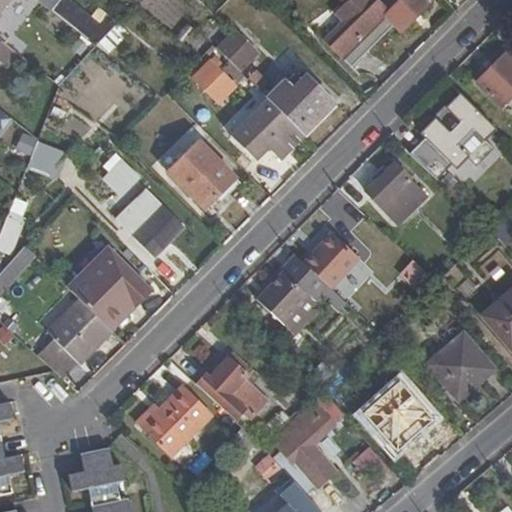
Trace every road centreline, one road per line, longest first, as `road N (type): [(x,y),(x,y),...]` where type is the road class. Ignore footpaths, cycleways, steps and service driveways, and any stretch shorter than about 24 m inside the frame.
road 1 (residential): [(496,0),(47,448),(61,511)]
road 2 (residential): [(408,511),(511,424)]
